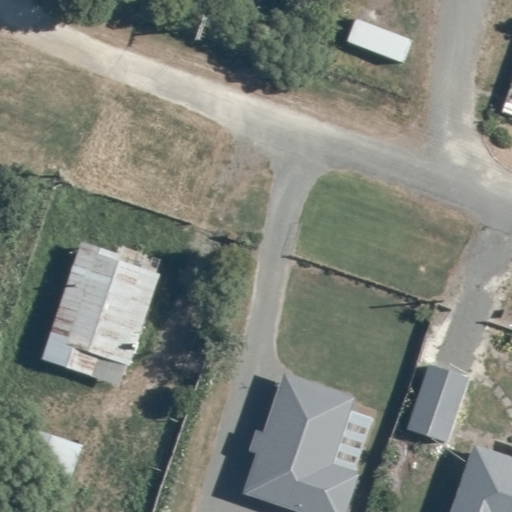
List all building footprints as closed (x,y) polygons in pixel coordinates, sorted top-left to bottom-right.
[(118,254),(83,242),(45,361),(93,376),(92,379),(120,388),(127,366),(132,367),(161,275),(158,274),(163,260),(124,247),(123,250),(119,249),(118,254)] [(471,379),(431,365),(408,430),(448,444),(471,379)] [(357,398),(285,374),(265,434),(257,431),(250,453),(258,455),(245,495),(295,511),(348,511),(361,474),(334,465),(357,398)] [(61,511),(84,447),(23,427),(22,430),(7,425),(0,443),(16,448),(0,494),(0,498),(39,511),(61,511)] [(511,511),(511,457),(474,445),(452,511),(511,511)]
